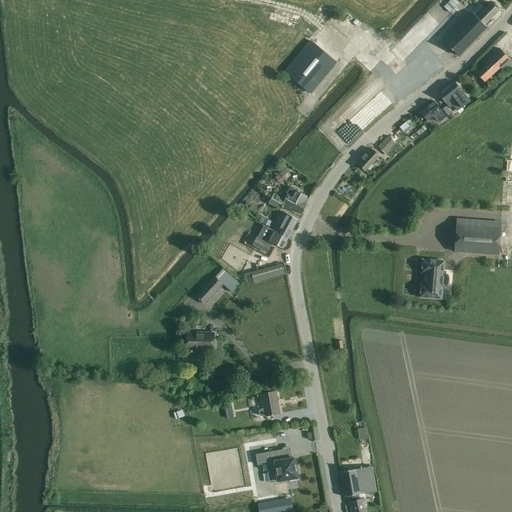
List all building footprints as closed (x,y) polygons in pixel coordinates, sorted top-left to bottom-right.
[(450,13),(459,4),(455,0),(450,0),(444,7),(450,13)] [(472,12),(472,11),(443,40),(459,55),(487,27),(485,25),(499,10),(491,3),(486,8),(481,3),(472,12)] [(285,72),(295,80),(311,93),(337,62),(311,41),(285,72)] [(475,71),(484,80),(485,82),(500,67),(505,73),(511,66),(511,62),(509,59),(510,58),(500,48),(475,71)] [(447,88),(439,94),(446,103),(447,104),(450,108),(454,105),(457,110),(458,110),(460,113),(464,110),(462,107),(464,105),(466,103),(470,101),(466,96),(464,93),(455,82),(447,88)] [(427,120),(441,110),(434,101),(421,111),(427,120)] [(451,113),(446,106),(441,110),(446,117),(451,113)] [(406,122),(399,127),(403,131),(407,128),(414,123),(411,119),(407,122),(406,122)] [(388,136),(378,146),(386,153),(395,143),(388,136)] [(357,162),(357,163),(365,170),(379,156),(371,148),(357,162)] [(281,184),(287,178),(291,175),(285,169),(280,173),(275,178),(281,184)] [(305,203),(308,196),(295,190),(292,196),(288,194),(285,199),(274,194),(270,203),(282,209),(284,205),(302,214),(307,204),(305,203)] [(285,212),(275,231),(288,239),(298,219),(285,212)] [(272,221),(266,218),(263,223),(269,226),(272,221)] [(499,255),(501,227),(457,224),(455,252),(499,255)] [(256,238),(253,244),(268,252),(271,246),(271,245),(273,243),(283,249),(288,239),(275,231),(264,225),(258,238),(257,238),(257,237),(256,238)] [(421,284),(420,297),(442,299),(442,287),(445,287),(448,286),(448,285),(449,284),(449,283),(449,282),(450,281),(450,280),(450,279),(450,278),(449,277),(449,276),(448,274),(446,273),(443,273),(444,261),(422,259),(421,273),(427,273),(427,284),(421,284)] [(259,270),(251,273),(254,282),(254,283),(286,274),(283,264),(275,266),(276,271),(261,275),(259,270)] [(215,276),(197,296),(205,303),(223,284),(216,277),(215,276)] [(214,333),(209,333),(195,332),(195,333),(187,333),(187,349),(191,349),(190,359),(202,360),(202,350),(214,350),(214,333)] [(261,393),(264,409),(260,409),(259,411),(260,415),(261,416),(265,415),(265,416),(280,413),(276,391),(261,393)] [(226,411),(227,419),(234,418),(233,411),(232,409),(226,411)] [(183,410),(174,413),(176,420),(185,417),(183,410)] [(267,463),(268,472),(270,483),(278,481),(290,479),(290,481),(297,480),(296,478),(298,477),(295,458),(278,461),(277,451),(256,454),(258,465),(267,463)] [(373,465),(339,471),(343,495),(377,489),(373,465)] [(353,501),(350,501),(351,511),(367,511),(365,498),(364,498),(360,499),(359,494),(352,495),(353,500),(353,501)] [(291,498),(258,504),(259,511),(287,511),(293,511),(291,498)]
